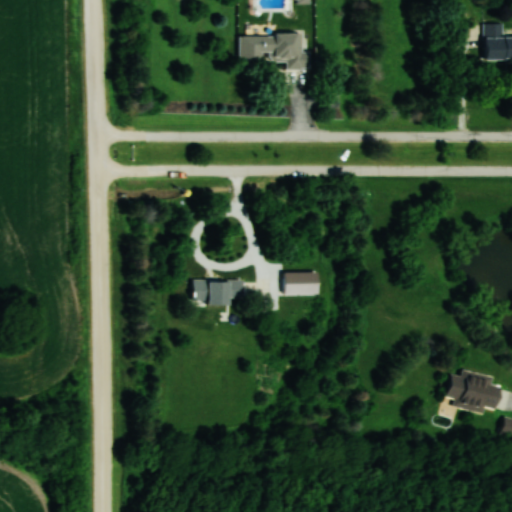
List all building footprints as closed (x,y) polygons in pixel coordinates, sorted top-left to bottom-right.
[(483,60),(511,59),(511,35),(502,36),(502,24),(483,24),(483,60)] [(261,69),(261,60),(285,59),(285,69),(308,69),(308,52),(300,52),(300,34),(237,35),(238,69),(261,69)] [(228,304),(228,297),(241,297),(241,280),(192,280),(192,304),(228,304)] [(494,413),(500,385),(491,383),(492,375),(460,369),(459,375),(449,373),(443,402),(494,413)] [(501,431),(511,435),(511,418),(507,416),(501,431)]
